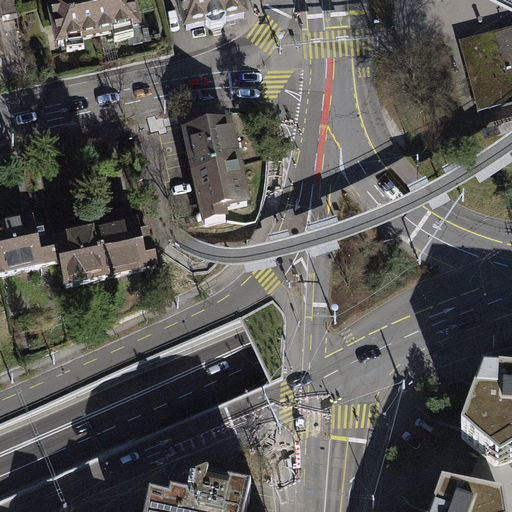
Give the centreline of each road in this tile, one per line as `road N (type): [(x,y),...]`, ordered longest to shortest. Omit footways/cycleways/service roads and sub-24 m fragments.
road 1 (primary): [(0,485),(273,361),(511,275)]
road 2 (primary): [(511,241),(252,335),(0,450)]
road 3 (tertiary): [(321,96),(287,229),(264,278),(187,326),(0,408)]
road 4 (unknown): [(511,140),(419,199),(323,235),(238,257),(199,251),(169,235)]
road 5 (tertiary): [(27,511),(332,375)]
road 6 (tertiary): [(321,96),(318,330),(332,375)]
road 7 (tertiary): [(321,96),(371,182),(416,227),(511,274)]
road 8 (tertiary): [(332,375),(425,320),(511,285)]
road 9 (tertiary): [(162,81),(0,118)]
road 10 (tertiary): [(162,81),(268,84),(321,96)]
road 11 (tertiary): [(278,0),(267,30),(233,57),(162,81)]
road 12 (tertiary): [(325,511),(332,375)]
